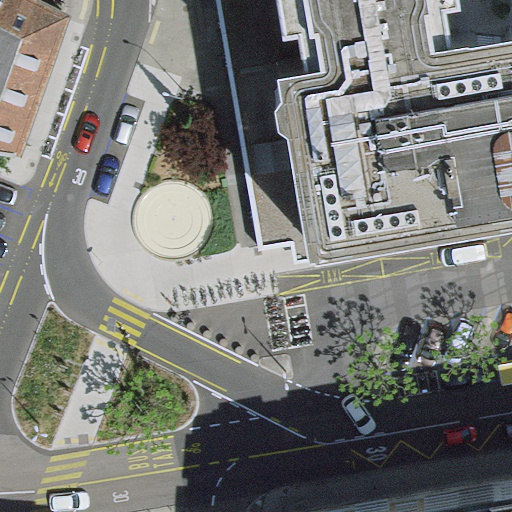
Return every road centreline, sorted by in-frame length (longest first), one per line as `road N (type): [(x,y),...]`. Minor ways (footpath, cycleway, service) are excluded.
road 1 (residential): [(231,380),(87,297),(52,211)]
road 2 (residential): [(0,489),(61,489),(225,458)]
road 3 (residential): [(52,211),(113,49),(122,0)]
road 4 (residential): [(511,410),(345,439)]
road 5 (residential): [(0,345),(52,211)]
road 6 (residential): [(345,439),(231,380)]
road 7 (residential): [(225,458),(345,439)]
